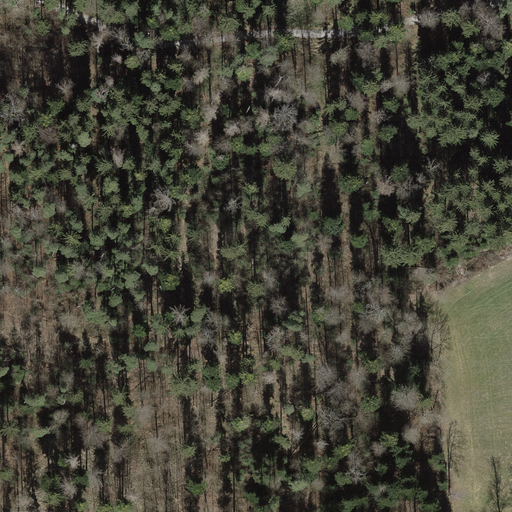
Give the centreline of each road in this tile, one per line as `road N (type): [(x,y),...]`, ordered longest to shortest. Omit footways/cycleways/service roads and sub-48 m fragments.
road 1 (track): [(43,0),(116,31),(174,44),(279,31),(339,34),(511,0)]
road 2 (track): [(195,350),(47,459),(0,507)]
road 3 (track): [(195,350),(437,348)]
road 4 (track): [(210,40),(178,66),(68,76),(0,104)]
road 5 (track): [(0,316),(84,343),(195,350)]
